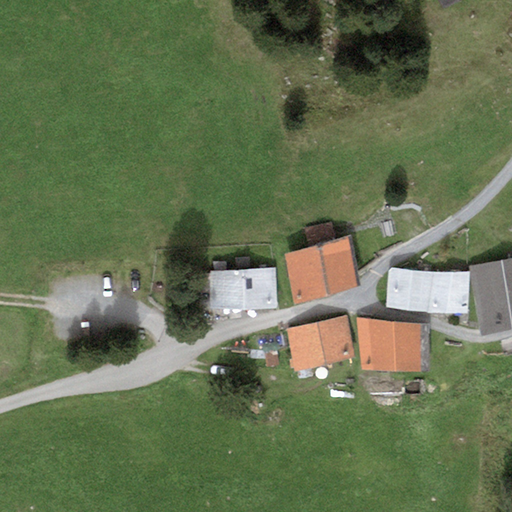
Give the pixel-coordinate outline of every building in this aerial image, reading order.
[(305,227),(308,247),(336,239),(332,222),(305,227)] [(308,247),(286,254),(295,303),(357,284),(351,235),(336,239),(308,247)] [(235,258),(236,270),(250,269),(250,257),(235,258)] [(511,258),(470,266),(483,332),(511,326),(511,258)] [(213,262),(213,271),(227,270),(227,262),(213,262)] [(433,272),(390,267),(386,306),(427,311),(433,272)] [(213,271),(210,271),(210,274),(210,294),(210,308),(275,309),(274,268),(250,269),(236,270),(227,270),(213,271)] [(469,272),(433,272),(427,311),(467,311),(469,272)] [(210,294),(210,274),(185,273),(185,293),(210,294)] [(347,315),(287,328),(295,369),(354,356),(347,315)] [(422,324),(357,318),(361,369),(421,371),(422,324)] [(267,367),(280,365),(278,351),(266,352),(267,367)] [(404,381),(392,381),(393,396),(405,396),(404,381)]
